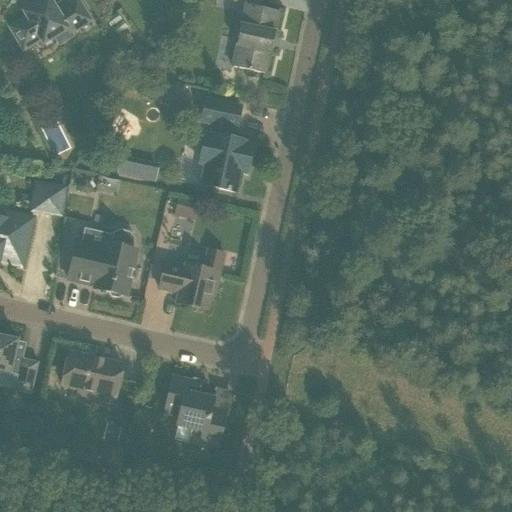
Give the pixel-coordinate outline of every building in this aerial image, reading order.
[(90,21),(77,0),(75,0),(57,12),(49,0),(43,0),(33,6),(34,9),(25,15),(27,18),(10,29),(23,51),(40,40),(43,45),(55,37),(59,44),(72,37),(70,34),(90,21)] [(245,5),(232,68),(266,75),(279,12),(245,5)] [(135,44),(126,56),(139,66),(149,54),(135,44)] [(163,55),(157,59),(158,68),(165,71),(171,66),(171,58),(163,55)] [(98,97),(102,101),(108,100),(112,97),(111,90),(108,86),(102,86),(97,91),(98,97)] [(241,107),(206,99),(201,123),(212,126),(210,136),(205,135),(199,165),(204,166),(200,186),(237,194),(244,161),(249,162),(253,145),(248,144),(248,143),(225,138),(227,128),(236,130),(241,107)] [(117,173),(156,182),(159,170),(119,161),(117,173)] [(76,186),(80,192),(88,194),(94,189),(86,179),(76,186)] [(60,215),(64,189),(36,185),(32,211),(60,215)] [(199,206),(177,201),(174,218),(195,222),(199,206)] [(0,261),(22,267),(32,219),(0,211),(0,261)] [(126,297),(136,252),(131,251),(134,239),(130,233),(118,230),(112,234),(109,246),(105,244),(104,248),(77,241),(68,280),(95,286),(94,290),(108,293),(111,298),(118,299),(123,296),(126,297)] [(215,298),(218,285),(225,255),(206,250),(202,269),(185,265),(184,268),(165,263),(159,289),(179,294),(176,304),(207,311),(211,297),(215,298)] [(13,357),(17,342),(0,337),(0,372),(17,376),(14,392),(31,396),(38,363),(13,357)] [(98,400),(114,404),(123,366),(69,354),(61,386),(99,395),(98,400)] [(172,377),(164,414),(178,418),(176,427),(191,430),(188,442),(218,448),(226,412),(211,408),(214,399),(199,396),(202,381),(201,381),(200,384),(172,377)] [(125,447),(115,446),(102,451),(99,465),(120,470),(125,447)] [(143,447),(140,452),(139,458),(143,463),(151,463),(155,458),(155,451),(151,447),(143,447)]
